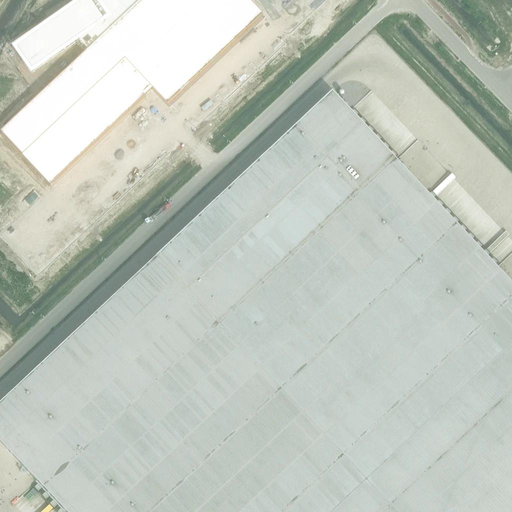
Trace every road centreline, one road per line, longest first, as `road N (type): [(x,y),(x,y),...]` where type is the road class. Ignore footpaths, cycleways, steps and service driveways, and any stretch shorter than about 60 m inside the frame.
road 1 (unclassified): [(0,367),(390,0)]
road 2 (tertiary): [(413,0),(496,87)]
